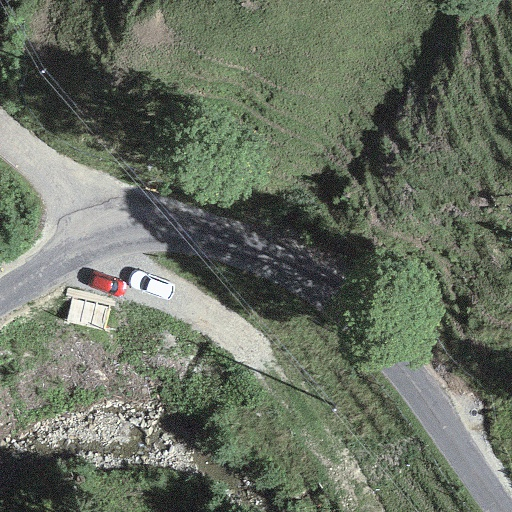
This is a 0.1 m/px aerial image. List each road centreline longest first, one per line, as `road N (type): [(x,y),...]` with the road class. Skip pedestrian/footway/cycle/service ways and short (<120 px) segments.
road 1 (track): [(0,297),(71,254),(139,232),(171,230),(254,252),(360,320),(502,511)]
road 2 (track): [(0,128),(101,241)]
